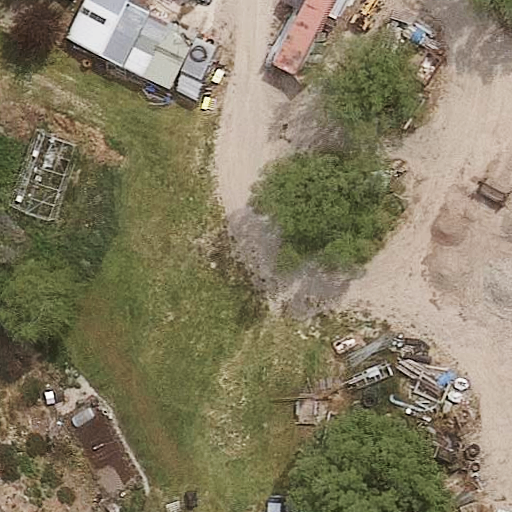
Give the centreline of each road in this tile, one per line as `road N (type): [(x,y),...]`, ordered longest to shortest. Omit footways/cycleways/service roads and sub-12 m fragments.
road 1 (track): [(283,511),(357,261),(467,94)]
road 2 (track): [(511,125),(420,47),(409,0)]
